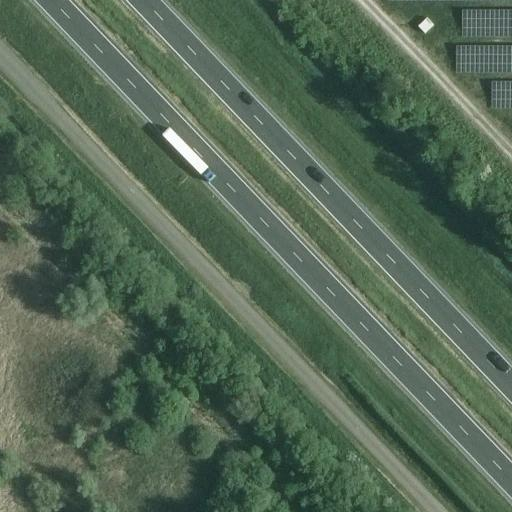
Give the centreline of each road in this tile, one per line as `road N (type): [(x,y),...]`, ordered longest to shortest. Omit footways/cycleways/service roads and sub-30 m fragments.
road 1 (trunk): [(53,0),(511,478)]
road 2 (unclassified): [(439,511),(0,51)]
road 3 (trunk): [(511,386),(141,0)]
